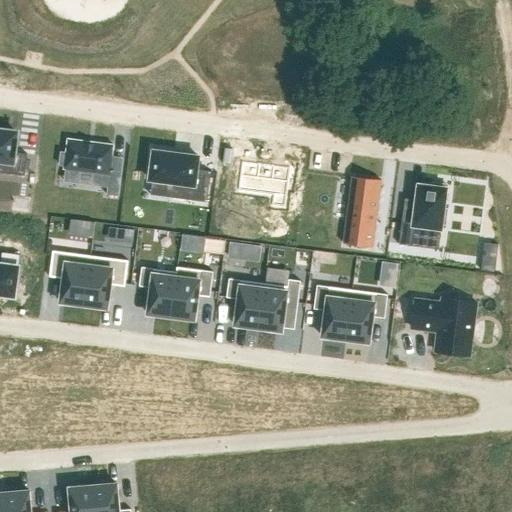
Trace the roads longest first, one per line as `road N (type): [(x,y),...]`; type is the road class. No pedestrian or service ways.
road 1 (residential): [(0,323),(511,393)]
road 2 (residential): [(0,100),(511,166)]
road 3 (residential): [(0,461),(511,418)]
